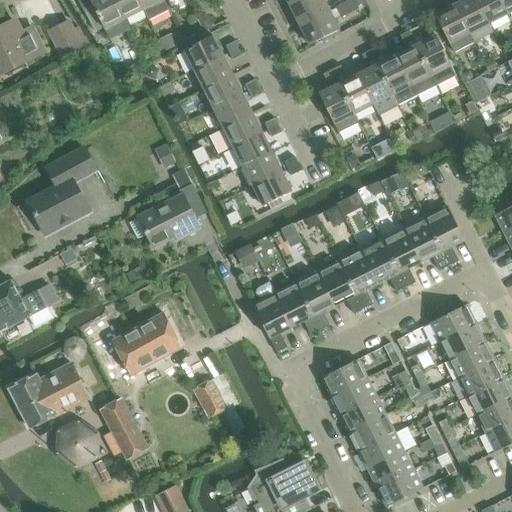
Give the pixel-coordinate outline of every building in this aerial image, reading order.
[(125,21),(125,20),(114,0),(76,0),(83,12),(93,7),(105,31),(105,30),(111,41),(130,31),(125,21)] [(114,0),(125,20),(143,11),(144,11),(138,0),(114,0)] [(169,12),(164,1),(163,1),(162,0),(138,0),(144,11),(143,11),(149,22),(169,12)] [(304,0),(290,8),(299,27),(329,12),(323,0),(304,0)] [(442,0),(447,9),(434,16),(453,53),(473,44),(468,34),(469,34),(451,0),(442,0)] [(459,0),(451,0),(469,34),(468,34),(473,44),(492,34),(488,25),(475,0),(463,0),(461,2),(459,0)] [(475,0),(488,25),(507,15),(499,0),(475,0)] [(511,0),(499,0),(507,15),(511,12),(511,0)] [(339,31),(329,12),(299,27),(309,47),(339,31)] [(209,14),(198,19),(203,30),(214,25),(209,14)] [(63,59),(82,50),(70,24),(50,34),(63,59)] [(27,64),(46,55),(33,30),(16,38),(10,26),(0,30),(0,74),(26,62),(27,64)] [(191,27),(180,33),(184,41),(196,35),(195,34),(191,27)] [(417,28),(408,33),(412,41),(421,36),(417,28)] [(404,45),(412,41),(408,33),(400,37),(404,45)] [(172,35),(159,41),(160,42),(164,50),(165,52),(178,46),(172,35)] [(421,36),(412,41),(436,88),(456,77),(451,67),(436,37),(424,42),(421,36)] [(184,52),(194,72),(223,57),(213,38),(184,52)] [(407,51),(397,56),(417,97),(436,88),(412,41),(404,45),(407,51)] [(160,42),(146,49),(153,64),(167,56),(165,52),(164,50),(160,42)] [(226,47),(229,54),(240,48),(237,42),(226,47)] [(244,55),(240,48),(229,54),(233,61),(244,55)] [(379,48),(370,52),(374,60),(382,55),(379,48)] [(366,64),(374,60),(370,52),(362,56),(366,64)] [(382,55),(374,60),(398,107),(417,97),(397,56),(386,62),(382,55)] [(194,72),(204,91),(233,76),(223,57),(194,72)] [(492,57),(484,61),(490,71),(497,67),(492,57)] [(369,70),(358,76),(373,106),(378,116),(398,107),(374,60),(366,64),(369,70)] [(137,61),(128,69),(136,78),(145,71),(137,61)] [(148,66),(144,77),(154,81),(158,71),(148,66)] [(340,67),(331,71),(335,79),(344,75),(340,67)] [(327,83),(335,79),(331,71),(323,76),(327,83)] [(470,71),(462,75),(467,84),(474,80),(470,71)] [(344,75),(335,79),(338,86),(354,116),(373,106),(358,76),(347,81),(344,75)] [(204,91),(213,111),(243,96),(233,76),(204,91)] [(245,86),(249,93),(260,87),(256,80),(245,86)] [(334,125),(354,116),(338,86),(319,96),(334,125)] [(263,94),(260,87),(249,93),(252,100),(263,94)] [(213,111),(223,130),(253,115),(243,96),(213,111)] [(447,127),(454,124),(449,113),(441,117),(447,127)] [(461,113),(453,117),(456,123),(464,119),(461,113)] [(223,130),(233,149),(262,135),(253,115),(223,130)] [(265,125),(268,132),(279,126),(276,119),(265,125)] [(283,133),(279,126),(268,132),(272,138),(283,133)] [(421,129),(411,133),(416,143),(425,138),(421,129)] [(501,130),(494,134),(497,141),(505,138),(501,130)] [(233,149),(243,169),(272,154),(262,135),(233,149)] [(385,157),(378,145),(371,149),(377,161),(385,157)] [(168,146),(155,152),(164,170),(176,164),(168,146)] [(71,223),(72,222),(89,214),(73,183),(95,171),(83,148),(45,169),(55,187),(26,203),(42,233),(68,220),(68,221),(69,222),(70,223),(71,223)] [(243,169),(253,188),(282,173),(272,154),(243,169)] [(355,154),(348,158),(353,168),(361,164),(355,154)] [(284,162),(288,170),(299,165),(295,157),(284,162)] [(423,163),(413,168),(416,174),(422,177),(428,174),(423,163)] [(302,172),(299,165),(288,170),(291,177),(302,172)] [(184,170),(172,176),(176,184),(188,178),(184,170)] [(292,193),(282,173),(253,188),(262,208),(292,193)] [(402,173),(381,183),(388,197),(408,188),(402,173)] [(182,197),(130,224),(138,240),(146,236),(154,249),(183,235),(184,238),(200,230),(195,220),(207,214),(188,178),(176,184),(180,192),(179,192),(182,197)] [(380,183),(369,188),(374,197),(384,192),(380,183)] [(343,201),(337,204),(344,217),(350,214),(343,201)] [(337,207),(325,212),(332,225),(337,227),(345,223),(337,207)] [(511,207),(495,216),(504,235),(511,230),(511,207)] [(447,208),(425,219),(449,267),(458,262),(452,248),(464,242),(447,208)] [(237,211),(227,215),(232,225),(241,220),(237,211)] [(316,216),(306,221),(311,230),(320,225),(316,216)] [(439,272),(449,267),(425,219),(403,230),(421,264),(432,258),(439,272)] [(409,270),(421,264),(403,230),(382,240),(406,288),(416,283),(409,270)] [(396,293),(406,288),(382,240),(360,251),(378,285),(389,279),(396,293)] [(250,246),(236,253),(244,269),(259,262),(250,246)] [(72,250),(62,255),(67,266),(78,260),(72,250)] [(366,291),(378,285),(360,251),(339,262),(363,310),(373,305),(366,291)] [(354,315),(363,310),(339,262),(318,273),(335,307),(347,301),(354,315)] [(141,267),(127,275),(132,284),(146,276),(141,267)] [(323,313),(335,307),(318,273),(296,283),(320,331),(330,327),(323,313)] [(35,329),(53,319),(48,308),(45,309),(36,290),(18,299),(9,280),(0,284),(0,333),(29,318),(35,329)] [(292,328),(275,294),(269,283),(268,284),(258,289),(256,291),(256,294),(257,297),(260,298),(263,298),(264,300),(253,305),(277,353),(287,348),(280,334),(292,328)] [(311,336),(320,331),(296,283),(275,294),(292,328),(304,323),(311,336)] [(430,324),(440,343),(476,325),(466,306),(430,324)] [(129,375),(179,347),(161,314),(110,341),(129,375)] [(440,343),(449,361),(485,343),(476,325),(440,343)] [(409,347),(404,337),(397,341),(401,351),(409,347)] [(66,342),(64,349),(69,359),(76,361),(84,357),(87,350),(82,340),(75,338),(66,342)] [(449,361),(458,380),(494,361),(485,343),(449,361)] [(400,362),(391,344),(384,348),(393,366),(400,362)] [(322,379),(331,398),(367,380),(358,361),(322,379)] [(458,380),(467,398),(504,380),(494,361),(458,380)] [(28,428),(88,397),(71,363),(57,369),(38,379),(36,374),(8,388),(28,428)] [(410,369),(415,378),(423,375),(418,365),(410,369)] [(396,389),(402,386),(402,385),(410,381),(405,372),(391,379),(396,389)] [(209,418),(226,409),(239,403),(224,374),(211,382),(209,379),(192,389),(209,418)] [(427,384),(423,375),(415,378),(420,388),(427,384)] [(331,398),(340,416),(377,398),(367,380),(331,398)] [(467,398),(476,416),(511,398),(511,396),(504,380),(467,398)] [(411,404),(413,403),(422,398),(419,392),(415,391),(410,381),(402,385),(402,386),(411,404)] [(431,394),(422,398),(426,405),(434,401),(431,394)] [(340,416),(350,434),(386,416),(377,398),(340,416)] [(416,410),(426,405),(422,398),(413,403),(416,410)] [(511,398),(476,416),(486,434),(511,420),(511,398)] [(100,411),(113,436),(134,425),(121,400),(100,411)] [(350,434),(359,453),(395,434),(386,416),(350,434)] [(438,424),(443,433),(451,429),(446,420),(438,424)] [(511,444),(511,420),(486,434),(495,453),(511,444)] [(100,463),(100,423),(60,423),(60,463),(100,463)] [(147,449),(134,425),(113,436),(126,460),(147,449)] [(426,431),(430,440),(437,436),(433,427),(426,431)] [(456,439),(451,429),(443,433),(448,443),(456,439)] [(359,453),(368,471),(404,452),(395,434),(359,453)] [(442,445),(437,436),(430,440),(435,449),(442,445)] [(368,471),(377,489),(413,471),(404,452),(368,471)] [(444,467),(449,476),(456,473),(452,464),(447,453),(436,459),(441,469),(444,467)] [(457,461),(462,470),(469,466),(465,457),(457,461)] [(304,511),(299,500),(318,491),(305,464),(287,473),(282,463),(258,473),(259,476),(251,489),(258,504),(253,507),(255,511),(304,511)] [(423,490),(413,471),(377,489),(387,508),(423,490)] [(157,497),(155,498),(162,511),(188,511),(181,497),(176,487),(157,497)]
